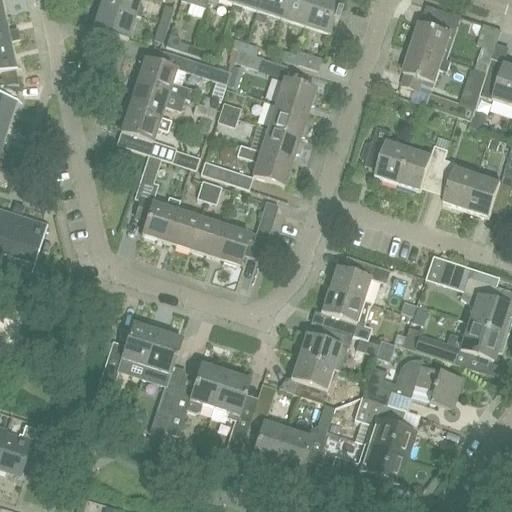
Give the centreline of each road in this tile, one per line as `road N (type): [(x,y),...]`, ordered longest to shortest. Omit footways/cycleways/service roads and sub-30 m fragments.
road 1 (residential): [(45,0),(109,276),(235,323),(257,319),(295,277),(321,204)]
road 2 (residential): [(321,204),(382,0)]
road 3 (residential): [(484,258),(321,204)]
